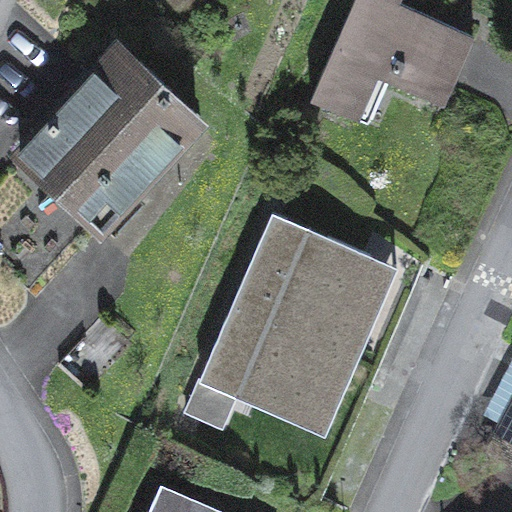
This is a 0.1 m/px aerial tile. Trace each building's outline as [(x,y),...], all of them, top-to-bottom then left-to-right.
[(356,0),(315,96),(368,119),(390,68),(443,91),(467,38),(392,6),(395,0),(356,0)] [(29,152),(100,222),(195,127),(125,57),(29,152)] [(191,406),(222,420),(239,385),(322,423),(391,272),(277,220),(191,406)] [(511,426),(503,445),(511,449),(511,426)] [(213,511),(162,489),(152,511),(213,511)]
